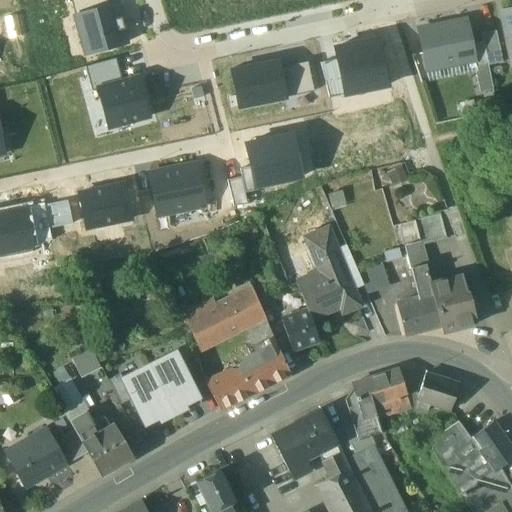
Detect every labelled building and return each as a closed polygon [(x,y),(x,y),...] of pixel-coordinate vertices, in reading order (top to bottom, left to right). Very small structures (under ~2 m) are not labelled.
[(109,6),(107,0),(69,0),(74,16),(109,6)] [(109,6),(74,16),(85,55),(126,44),(122,31),(124,30),(120,18),(118,18),(115,5),(109,6)] [(511,54),(511,11),(503,14),(511,55),(511,54)] [(466,22),(417,32),(425,71),(473,61),(470,46),(466,22)] [(483,44),(487,66),(501,64),(495,32),(481,35),(483,44)] [(334,49),(336,60),(344,93),(387,83),(377,40),(334,49)] [(483,44),(470,46),(473,61),(479,89),(491,87),(487,66),(483,44)] [(115,59),(84,68),(90,90),(97,88),(122,82),(115,59)] [(320,64),(327,96),(344,93),(336,60),(320,64)] [(247,67),(231,70),(238,107),(283,98),(277,69),(276,63),(247,69),(247,67)] [(277,69),(283,98),(312,92),(306,63),(277,69)] [(138,78),(122,82),(97,88),(108,128),(148,117),(138,78)] [(293,139),(247,148),(251,167),(255,185),(300,176),(293,139)] [(156,215),(204,205),(196,167),(148,177),(156,215)] [(256,190),(255,185),(251,167),(239,169),(240,177),(243,193),(256,190)] [(226,180),(231,205),(245,202),(243,193),(240,177),(226,180)] [(122,184),(78,192),(85,229),(129,220),(122,184)] [(66,202),(43,207),(48,230),(71,225),(66,202)] [(43,207),(43,204),(27,208),(34,243),(50,240),(48,230),(43,207)] [(0,212),(0,254),(30,248),(22,209),(0,212)] [(438,215),(413,221),(419,246),(445,239),(438,215)] [(335,251),(326,230),(305,238),(319,273),(295,283),(307,312),(310,319),(339,307),(342,313),(358,306),(335,251)] [(357,273),(345,247),(335,251),(351,289),(362,285),(357,273)] [(381,265),(357,273),(362,285),(366,294),(388,287),(381,265)] [(425,266),(410,270),(418,301),(432,297),(429,286),(425,266)] [(277,285),(271,272),(259,277),(265,290),(277,285)] [(461,278),(429,286),(432,297),(440,328),(439,328),(440,333),(475,324),(467,293),(465,294),(461,278)] [(251,289),(204,313),(200,306),(184,315),(200,350),(245,327),(263,317),(251,289)] [(418,301),(396,306),(403,336),(439,328),(440,328),(432,297),(418,301)] [(307,312),(281,321),(291,352),(318,343),(310,319),(307,312)] [(263,317),(245,327),(249,336),(247,337),(257,359),(278,351),(263,317)] [(173,352),(182,371),(194,365),(183,344),(171,350),(173,352)] [(70,357),(78,376),(99,367),(92,348),(70,357)] [(257,360),(253,362),(251,358),(230,369),(231,373),(206,385),(218,409),(244,398),(288,374),(278,351),(257,359),(257,360)] [(173,352),(147,365),(172,414),(198,401),(182,371),(173,352)] [(145,428),(172,414),(147,365),(121,378),(131,399),(145,428)] [(397,370),(352,384),(356,397),(345,401),(353,427),(359,450),(368,446),(372,444),(369,435),(381,431),(376,419),(371,406),(405,396),(397,370)] [(457,385),(424,374),(418,392),(415,401),(416,401),(449,412),(457,385)] [(120,405),(131,399),(121,378),(119,376),(108,382),(120,405)] [(405,396),(409,409),(416,407),(416,401),(415,401),(418,392),(405,396)] [(405,396),(371,406),(376,419),(409,409),(405,396)] [(89,420),(77,399),(61,408),(73,431),(80,443),(94,435),(86,421),(89,420)] [(319,411),(270,436),(292,480),(309,471),(303,459),(317,452),(335,443),(331,434),(319,411)] [(439,435),(429,442),(469,511),(511,511),(511,490),(499,469),(494,473),(469,439),(469,438),(457,422),(439,435)] [(469,438),(469,439),(494,473),(499,469),(511,459),(511,450),(493,422),(469,438)] [(94,435),(80,443),(86,453),(86,454),(100,477),(132,458),(112,424),(94,435)] [(433,424),(410,435),(416,448),(429,442),(439,435),(433,424)] [(353,427),(331,434),(335,443),(341,455),(359,450),(353,427)] [(55,445),(45,429),(28,439),(29,442),(6,455),(24,488),(66,466),(55,445)] [(73,431),(62,437),(64,440),(55,445),(66,466),(86,453),(80,443),(73,431)] [(335,443),(317,452),(330,479),(348,469),(341,455),(335,443)] [(399,511),(368,446),(359,450),(341,455),(348,469),(369,511),(399,511)] [(369,511),(348,469),(330,479),(317,486),(330,511),(369,511)] [(218,471),(194,482),(209,511),(231,511),(227,504),(233,501),(218,471)] [(145,511),(140,501),(117,511),(145,511)]
